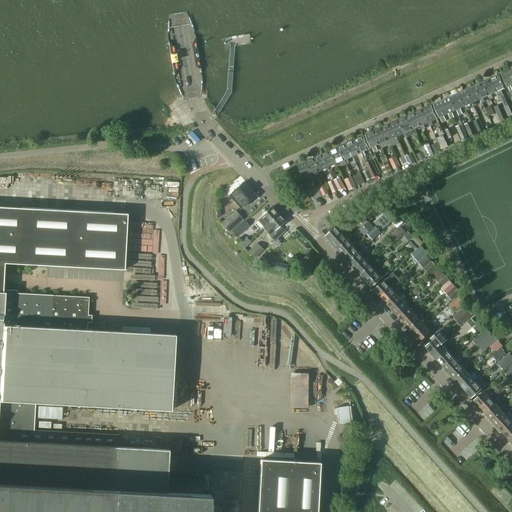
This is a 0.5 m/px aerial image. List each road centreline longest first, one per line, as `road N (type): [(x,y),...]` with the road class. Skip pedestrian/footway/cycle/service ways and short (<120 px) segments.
road 1 (tertiary): [(511,456),(305,230)]
road 2 (residential): [(511,123),(317,212),(305,230)]
road 3 (tertiary): [(305,230),(197,117),(190,76)]
